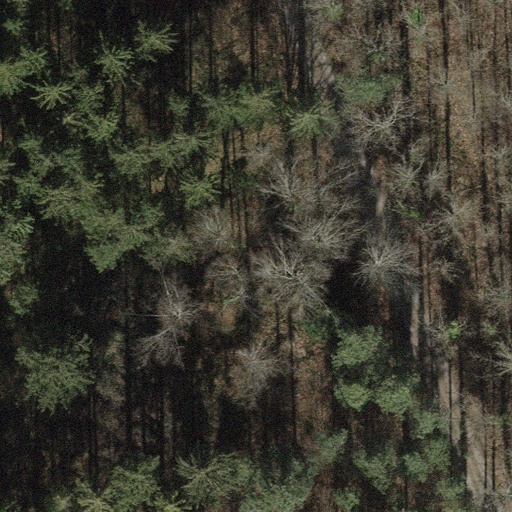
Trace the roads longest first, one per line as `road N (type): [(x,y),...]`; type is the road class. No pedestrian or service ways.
road 1 (track): [(288,0),(490,511)]
road 2 (track): [(323,90),(0,276)]
